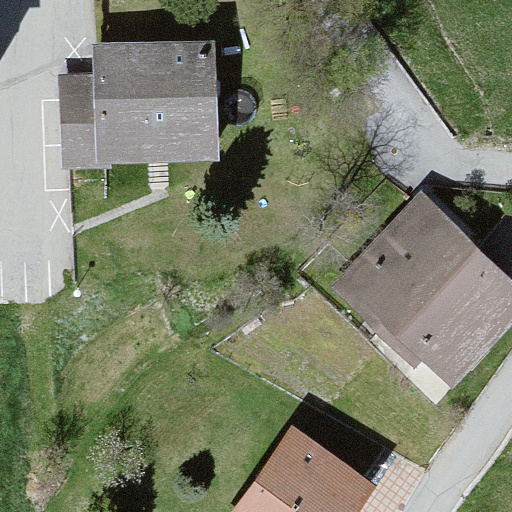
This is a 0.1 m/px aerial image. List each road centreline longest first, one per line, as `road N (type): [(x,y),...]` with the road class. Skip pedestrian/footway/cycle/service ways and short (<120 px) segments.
road 1 (unclassified): [(304,0),(337,55),(405,134),(482,180),(511,181)]
road 2 (residential): [(0,214),(26,0)]
road 3 (unclassified): [(511,395),(427,511)]
